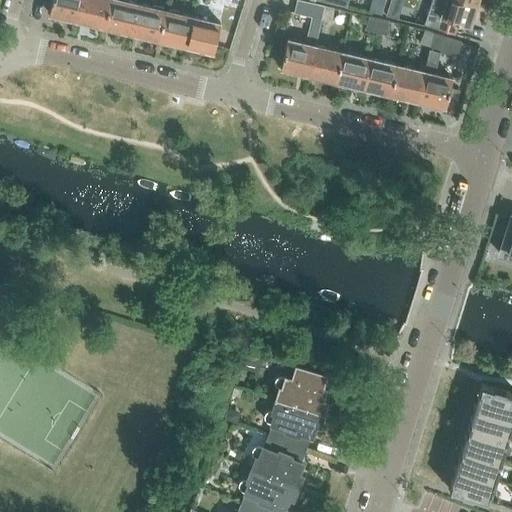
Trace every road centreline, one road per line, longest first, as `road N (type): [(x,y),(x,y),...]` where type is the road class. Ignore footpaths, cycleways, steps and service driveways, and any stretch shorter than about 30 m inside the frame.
road 1 (residential): [(376,508),(476,180)]
road 2 (residential): [(483,158),(228,97)]
road 3 (residential): [(228,97),(44,57),(2,63)]
